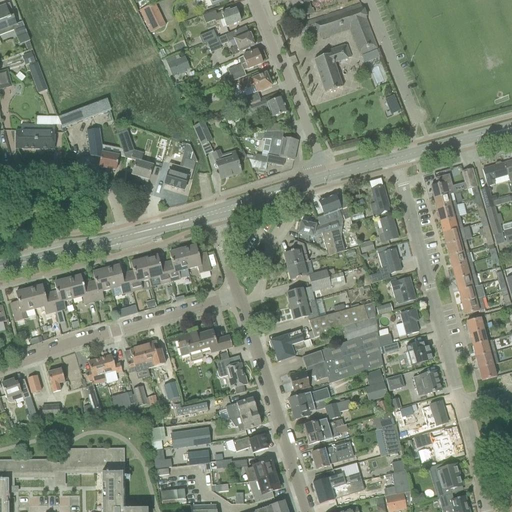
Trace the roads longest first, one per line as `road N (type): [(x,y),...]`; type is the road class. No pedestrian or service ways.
road 1 (residential): [(460,405),(393,159)]
road 2 (residential): [(0,371),(237,296)]
road 3 (residential): [(327,176),(255,0)]
road 4 (residential): [(305,511),(249,331)]
road 5 (residential): [(125,236),(101,183),(0,173)]
road 6 (residential): [(415,126),(366,0)]
road 7 (tertiary): [(0,266),(125,236)]
road 8 (tertiary): [(393,159),(511,128)]
road 9 (tertiary): [(211,213),(327,176)]
